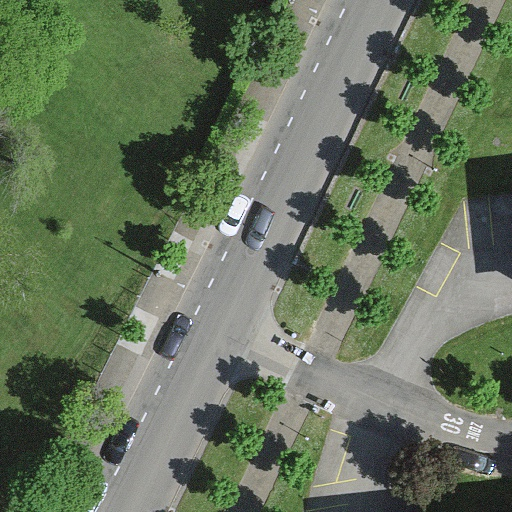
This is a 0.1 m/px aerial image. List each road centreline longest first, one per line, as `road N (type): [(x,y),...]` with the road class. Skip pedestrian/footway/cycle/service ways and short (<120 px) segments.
road 1 (residential): [(371,0),(218,328)]
road 2 (residential): [(511,443),(218,328)]
road 3 (residential): [(218,328),(129,511)]
